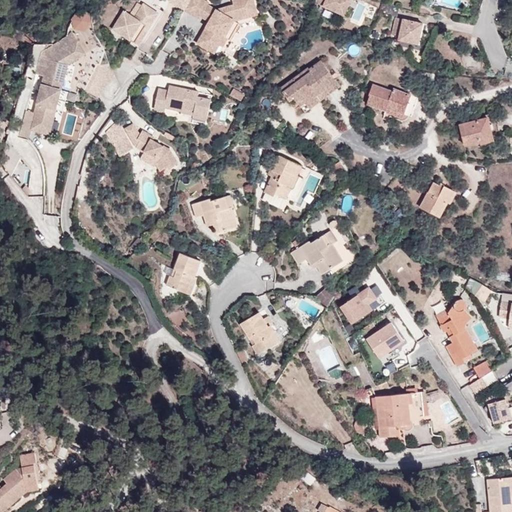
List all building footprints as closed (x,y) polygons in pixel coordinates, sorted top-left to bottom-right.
[(188,0),(170,0),(184,8),(188,1),(188,0)] [(190,0),(189,2),(186,8),(203,18),(205,16),(213,21),(200,42),(217,52),(221,44),(225,46),(229,39),(227,38),(237,21),(261,15),(256,0),(237,0),(236,0),(237,6),(220,11),(211,5),(212,3),(207,0),(190,0)] [(316,0),(315,2),(347,15),(351,0),(316,0)] [(139,2),(131,15),(136,18),(144,5),(139,2)] [(125,12),(115,29),(140,45),(159,13),(144,4),(144,5),(136,18),(131,15),(125,12)] [(80,31),(94,21),(85,8),(71,18),(80,31)] [(229,39),(225,46),(228,47),(242,24),(262,19),(261,15),(237,21),(227,38),(229,39)] [(419,43),(424,24),(397,17),(393,33),(400,35),(399,38),(419,43)] [(81,43),(50,60),(69,66),(88,55),(81,43)] [(221,44),(217,52),(220,54),(225,46),(221,44)] [(48,69),(38,66),(36,74),(46,76),(36,114),(27,111),(20,138),(29,140),(31,130),(51,135),(58,109),(63,90),(69,66),(50,60),(48,69)] [(328,77),(332,74),(322,60),(310,69),(309,67),(281,88),(290,102),(294,98),(298,102),(303,98),(308,106),(319,98),(318,95),(333,84),(328,77)] [(339,83),(332,74),(328,77),(333,84),(318,95),(319,98),(339,83)] [(367,104),(387,111),(388,108),(405,114),(411,95),(394,89),(393,91),(373,84),(370,94),(371,94),(367,104)] [(166,107),(183,111),(183,107),(195,109),(194,112),(208,115),(212,99),(198,96),(200,91),(169,85),(168,90),(158,88),(154,109),(165,111),(166,107)] [(231,94),(242,100),(245,94),(234,88),(231,94)] [(71,92),(63,90),(58,109),(66,112),(71,92)] [(183,107),(183,111),(182,113),(194,116),(194,112),(195,109),(183,107)] [(388,108),(387,111),(404,117),(405,114),(388,108)] [(194,112),(194,116),(193,118),(207,121),(208,115),(194,112)] [(465,145),(493,138),(488,117),(460,125),(465,145)] [(117,121),(106,133),(120,157),(133,149),(117,121)] [(169,166),(170,169),(179,163),(170,149),(151,138),(149,137),(151,135),(143,130),(140,134),(133,123),(125,128),(137,147),(144,152),(142,156),(157,165),(161,171),(169,166)] [(280,155),(273,171),(274,172),(272,176),(264,192),(274,197),(276,195),(285,199),(291,188),(293,189),(299,176),(298,175),(302,165),(280,155)] [(155,167),(157,165),(142,156),(140,159),(155,167)] [(337,173),(344,168),(339,161),(332,166),(337,173)] [(171,170),(170,169),(169,166),(161,171),(164,175),(171,170)] [(443,187),(440,186),(434,182),(429,192),(428,191),(420,206),(441,217),(449,203),(451,204),(457,192),(444,186),(443,187)] [(231,195),(225,196),(229,208),(231,207),(234,206),(231,195)] [(229,208),(225,196),(211,201),(210,198),(192,204),(196,218),(204,216),(206,223),(213,221),(214,225),(217,234),(238,227),(231,207),(229,208)] [(332,230),(325,234),(331,244),(333,243),(333,244),(339,241),(332,230)] [(331,244),(325,234),(312,243),(310,240),(287,256),(294,267),(308,259),(314,269),(318,267),(322,275),(344,261),(333,244),(333,243),(331,244)] [(134,250),(143,240),(139,236),(130,246),(134,250)] [(181,253),(174,269),(177,270),(175,277),(172,276),(170,276),(166,285),(188,294),(195,276),(201,260),(181,253)] [(197,277),(195,276),(188,294),(191,295),(197,277)] [(482,284),(470,278),(465,287),(474,294),(482,284)] [(368,302),(377,297),(369,285),(341,304),(353,322),(372,308),(368,302)] [(326,287),(314,298),(328,304),(334,296),(326,287)] [(445,332),(447,331),(452,328),(455,334),(450,336),(454,342),(447,346),(458,367),(466,363),(465,361),(462,357),(468,353),(470,355),(478,350),(466,328),(466,324),(472,318),(465,309),(467,307),(466,303),(464,300),(461,299),(457,301),(455,305),(453,306),(448,313),(446,309),(436,315),(445,332)] [(511,303),(501,301),(499,315),(510,317),(509,325),(511,325),(511,303)] [(256,343),(253,345),(251,346),(257,355),(281,341),(271,325),(269,326),(264,318),(260,311),(239,324),(249,339),(252,337),(256,343)] [(269,326),(271,325),(274,323),(269,315),(264,318),(269,326)] [(367,336),(381,357),(408,339),(394,318),(367,336)] [(243,349),(238,352),(244,362),(248,359),(243,349)] [(471,357),(470,355),(468,353),(462,357),(465,361),(471,357)] [(481,376),(469,384),(475,394),(487,386),(481,376)] [(375,396),(377,396),(372,387),(366,389),(369,397),(375,396)] [(411,424),(409,404),(408,393),(377,396),(375,396),(377,407),(379,429),(381,438),(397,436),(396,425),(411,424)] [(506,398),(488,403),(494,423),(511,418),(506,398)] [(0,489),(0,511),(1,511),(0,511),(2,511),(12,504),(7,498),(15,491),(16,493),(26,485),(38,483),(35,462),(37,462),(35,452),(21,455),(23,467),(17,468),(4,479),(8,483),(0,489)] [(300,476),(311,485),(316,478),(305,470),(300,476)] [(511,511),(511,476),(488,479),(490,511),(511,511)] [(39,489),(38,483),(26,485),(16,493),(15,491),(7,498),(12,504),(27,491),(39,489)] [(326,511),(329,507),(321,503),(318,508),(321,510),(320,511),(326,511)]
